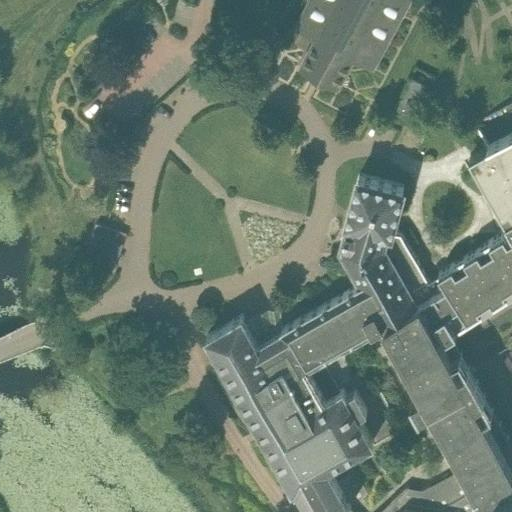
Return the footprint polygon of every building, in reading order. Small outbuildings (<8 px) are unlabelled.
[(309,0),(296,26),(317,37),(304,63),(339,81),(352,56),(374,68),(409,0),(309,0)] [(411,74),(391,112),(407,120),(426,82),(411,74)] [(102,89),(84,109),(101,124),(119,104),(102,89)] [(511,511),(511,438),(452,330),(511,291),(511,131),(490,143),(471,154),(473,157),(494,194),(511,226),(511,235),(510,237),(505,230),(496,236),(450,267),(430,280),(419,260),(415,253),(402,230),(393,229),(396,219),(397,214),(405,185),(360,173),(348,218),(350,218),(343,245),(363,280),(283,326),(275,330),(266,335),(258,340),(255,333),(245,317),(245,316),(243,313),(208,333),(294,484),(298,483),(314,511),(339,511),(342,511),(343,511),(511,511)] [(128,231),(97,221),(84,261),(114,272),(128,231)]
